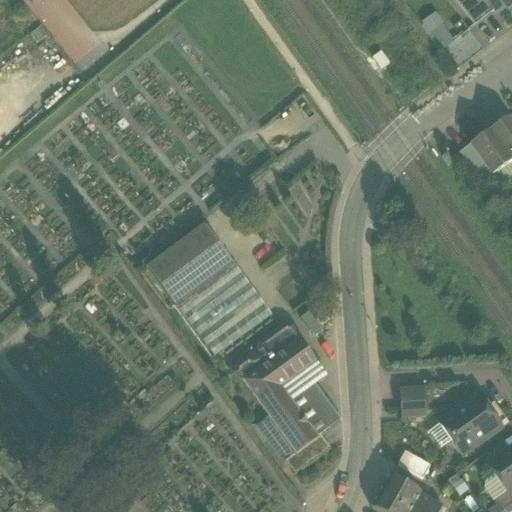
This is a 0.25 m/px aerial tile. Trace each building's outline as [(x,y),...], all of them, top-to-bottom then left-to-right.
[(492,13),(481,0),(451,0),(473,28),(492,13)] [(511,0),(481,0),(492,13),(494,16),(504,9),(506,11),(511,6),(511,0)] [(438,51),(454,39),(434,13),(418,25),(438,51)] [(505,122),(487,135),(509,165),(511,169),(511,131),(509,128),(505,122)] [(509,165),(487,135),(469,147),(490,177),(491,178),(509,165)] [(490,177),(469,147),(458,156),(479,185),(490,177)] [(203,228),(145,270),(173,309),(231,266),(203,228)] [(231,266),(173,309),(212,362),(270,319),(231,266)] [(262,358),(252,365),(251,364),(246,364),(236,370),(235,376),(267,420),(257,427),(284,464),(316,441),(315,440),(278,390),(314,364),(298,343),(289,331),(284,330),(259,348),(258,353),(262,358)] [(422,391),(398,392),(400,420),(424,419),(422,391)] [(477,397),(437,425),(460,458),(506,426),(496,411),(489,415),(477,397)] [(316,441),(284,464),(293,477),(328,451),(318,438),(315,440),(316,441)] [(511,451),(487,469),(504,493),(511,488),(511,451)] [(419,495),(388,477),(370,510),(373,511),(409,511),(419,495)] [(511,488),(504,493),(495,501),(502,511),(511,506),(511,504),(511,488)] [(419,495),(409,511),(438,511),(441,508),(419,495)]
